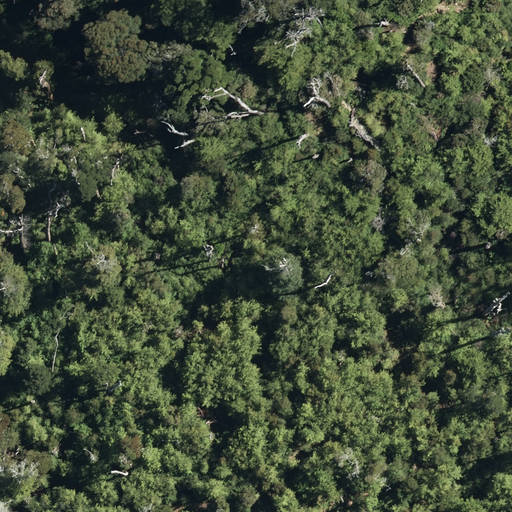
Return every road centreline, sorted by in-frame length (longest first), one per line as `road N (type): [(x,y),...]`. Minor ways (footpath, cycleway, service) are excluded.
road 1 (track): [(318,0),(378,185),(511,240)]
road 2 (track): [(511,10),(440,76),(335,55)]
